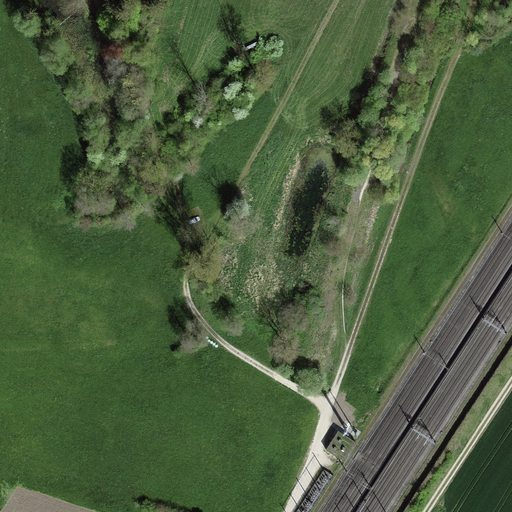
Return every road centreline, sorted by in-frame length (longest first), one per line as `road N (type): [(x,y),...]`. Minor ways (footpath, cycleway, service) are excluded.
road 1 (track): [(475,0),(329,410),(230,350),(194,314),(183,290),(339,0)]
road 2 (track): [(511,208),(315,511)]
road 3 (track): [(511,381),(427,511)]
